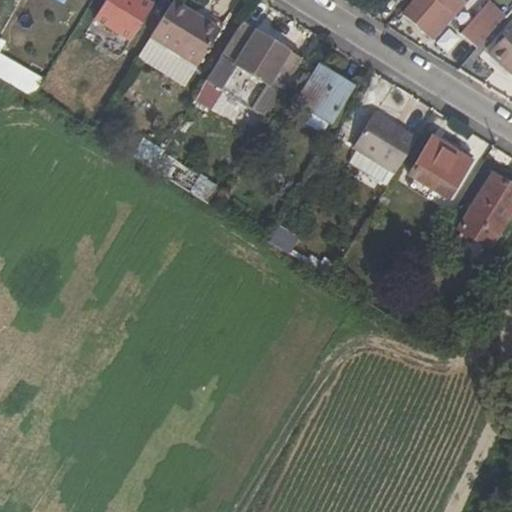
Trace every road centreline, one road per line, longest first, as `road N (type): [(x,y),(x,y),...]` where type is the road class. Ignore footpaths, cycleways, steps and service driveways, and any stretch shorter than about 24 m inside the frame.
road 1 (track): [(251,511),(343,351),(367,344),(472,387),(511,299)]
road 2 (residential): [(307,0),(511,123)]
road 3 (track): [(472,387),(489,440),(452,511)]
